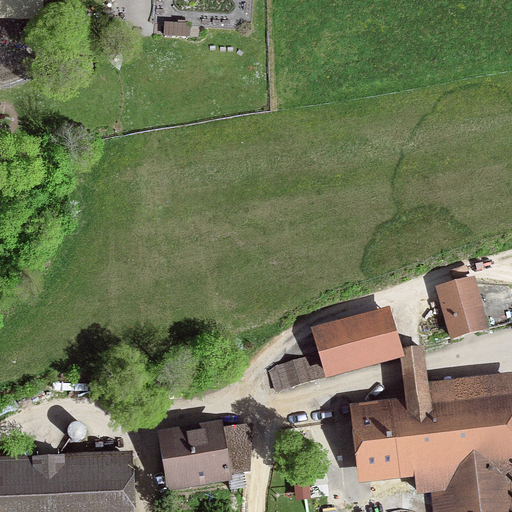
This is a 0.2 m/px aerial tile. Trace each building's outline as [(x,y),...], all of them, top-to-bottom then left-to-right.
[(436,286),(450,339),(489,328),(475,276),(436,286)] [(391,305),(312,327),(319,353),(326,378),(401,357),(405,356),(403,348),(391,305)] [(511,511),(511,376),(511,373),(428,380),(426,366),(424,345),(403,348),(405,356),(401,357),(403,373),(404,382),(406,398),(349,403),(359,483),(416,476),(417,493),(431,491),(433,511),(511,511)] [(275,393),(326,378),(319,353),(277,365),(269,372),(275,393)] [(222,418),(158,429),(168,490),(234,480),(232,473),(250,471),(253,422),(224,427),(222,418)] [(135,511),(133,451),(0,456),(0,511),(135,511)]
